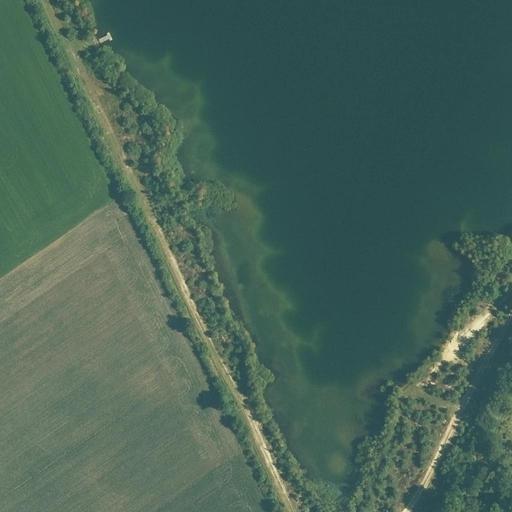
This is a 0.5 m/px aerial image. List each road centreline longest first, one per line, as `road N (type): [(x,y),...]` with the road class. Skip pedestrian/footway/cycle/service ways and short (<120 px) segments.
road 1 (track): [(292,511),(51,0)]
road 2 (track): [(511,310),(404,511)]
